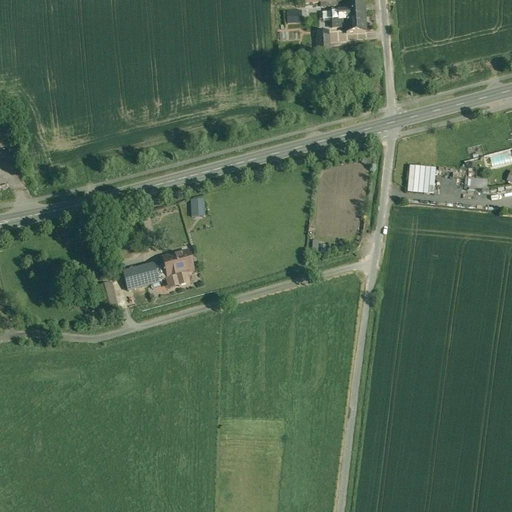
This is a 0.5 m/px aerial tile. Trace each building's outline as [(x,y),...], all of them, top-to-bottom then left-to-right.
[(363,6),(345,8),(345,12),(345,22),(346,34),(365,33),(363,6)] [(345,12),(331,13),(331,25),(339,25),(339,22),(345,22),(345,12)] [(328,32),(316,33),(317,54),(329,51),(328,32)] [(0,148),(9,146),(2,125),(0,125),(0,148)] [(492,166),(511,162),(511,151),(490,155),(492,166)] [(467,179),(466,187),(486,190),(487,182),(467,179)] [(0,196),(10,195),(8,185),(0,186),(0,196)] [(204,199),(190,200),(191,218),(205,217),(204,199)] [(188,253),(173,257),(174,260),(163,263),(163,266),(155,268),(158,283),(193,273),(188,253)] [(154,266),(122,274),(127,292),(159,283),(158,283),(155,268),(154,266)] [(110,284),(97,288),(103,311),(116,307),(110,284)]
